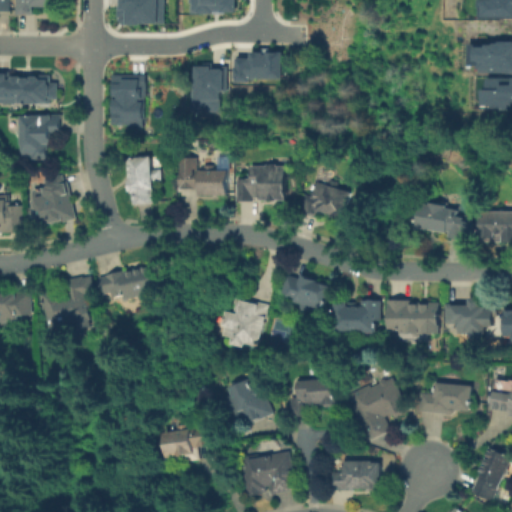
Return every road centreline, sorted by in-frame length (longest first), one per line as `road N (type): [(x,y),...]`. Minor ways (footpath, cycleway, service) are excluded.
road 1 (residential): [(116,237),(234,230),(382,269),(511,272)]
road 2 (residential): [(306,34),(234,32),(174,45),(91,47)]
road 3 (residential): [(91,47),(94,162),(116,237)]
